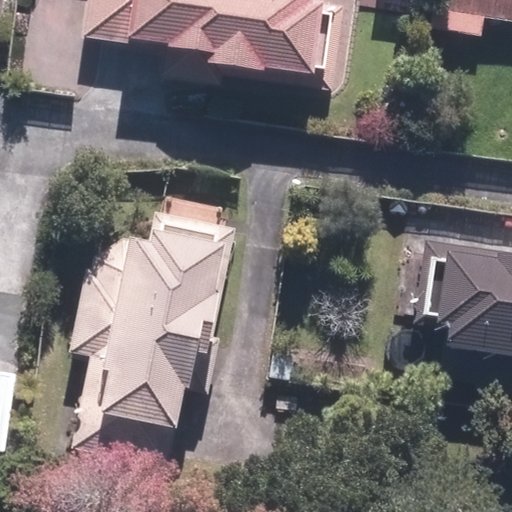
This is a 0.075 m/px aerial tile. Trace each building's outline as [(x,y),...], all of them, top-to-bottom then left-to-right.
[(87,0),(81,41),(168,55),(166,70),(309,91),(322,0),(87,0)] [(511,0),(434,0),(429,36),(480,43),(482,23),(511,27),(511,0)] [(85,362),(67,454),(167,473),(183,394),(201,397),(233,231),(154,216),(147,248),(123,243),(84,266),(66,358),(85,362)] [(511,253),(423,242),(412,328),(446,333),(437,393),(511,403),(511,253)] [(0,460),(6,461),(17,378),(0,375),(0,460)]
